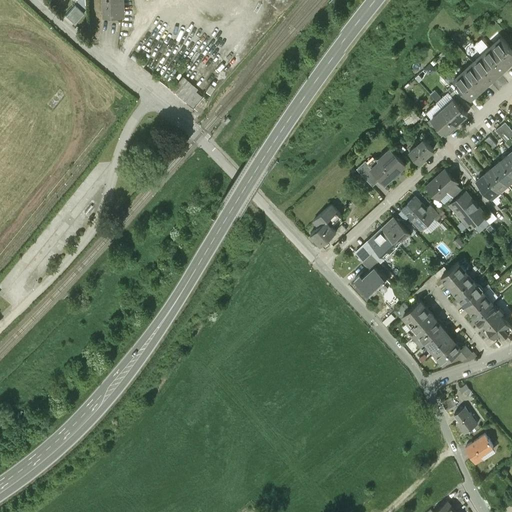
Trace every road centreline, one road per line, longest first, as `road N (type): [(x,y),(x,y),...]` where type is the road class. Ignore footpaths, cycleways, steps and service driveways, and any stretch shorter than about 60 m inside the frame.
road 1 (primary): [(376,0),(296,101),(128,364),(0,485)]
road 2 (unclassified): [(150,100),(130,125),(95,229),(0,329)]
road 3 (residential): [(511,88),(320,265)]
road 4 (residential): [(320,265),(425,384)]
road 5 (unclassified): [(37,0),(150,100)]
road 6 (unclassified): [(150,100),(255,195)]
road 7 (residential): [(425,384),(485,511)]
